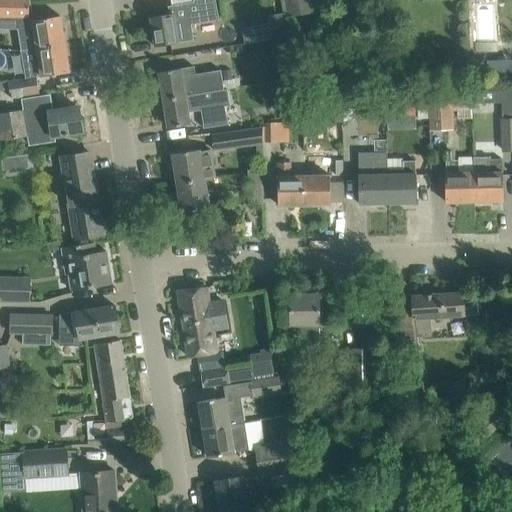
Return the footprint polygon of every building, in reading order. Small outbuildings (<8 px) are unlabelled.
[(21,51),(65,44),(61,16),(33,20),(32,16),(29,16),(28,0),(0,0),(0,16),(15,17),(17,29),(21,51)] [(191,26),(218,21),(213,0),(194,0),(192,0),(193,2),(167,6),(168,14),(150,17),(155,46),(193,40),(191,26)] [(284,0),(287,17),(316,12),(314,0),(284,0)] [(471,0),(470,45),(493,46),(494,0),(471,0)] [(268,24),(241,28),(244,43),(287,36),(283,13),(266,16),(268,24)] [(65,44),(21,51),(25,77),(37,76),(37,77),(70,71),(65,44)] [(193,66),(159,72),(164,99),(211,92),(223,90),(220,70),(195,74),(193,66)] [(241,88),(241,67),(228,67),(228,88),(241,88)] [(37,76),(25,77),(8,80),(8,81),(0,81),(0,90),(9,90),(11,97),(39,93),(37,77),(37,76)] [(501,102),(502,120),(511,119),(511,88),(501,89),(501,102)] [(211,92),(164,99),(168,127),(190,124),(188,110),(201,108),(204,128),(229,124),(226,109),(226,106),(230,105),(228,90),(223,90),(211,92)] [(458,119),(473,118),(471,92),(427,95),(430,131),(454,129),(453,110),(457,110),(458,119)] [(47,95),(22,100),(24,109),(0,113),(0,139),(29,135),(28,129),(41,127),(42,138),(51,136),(51,137),(69,134),(68,133),(83,131),(79,107),(50,112),(47,95)] [(330,101),(330,123),(343,122),(342,101),(330,101)] [(257,126),(256,115),(240,117),(241,128),(257,126)] [(409,118),(410,145),(426,145),(426,118),(409,118)] [(511,119),(502,120),(503,150),(511,150),(511,119)] [(265,123),(265,142),(289,142),(289,123),(265,123)] [(260,129),(236,132),(211,135),(214,151),(238,148),(263,144),(263,142),(263,129),(260,129)] [(177,183),(205,179),(216,177),(211,148),(199,150),(199,149),(172,153),(177,183)] [(62,157),(75,238),(103,233),(90,152),(62,157)] [(360,204),(388,203),(388,174),(388,152),(360,153),(360,175),(359,175),(360,204)] [(19,169),(29,168),(27,154),(17,156),(19,169)] [(473,157),(474,172),(475,201),(503,201),(503,172),(502,172),(501,159),(490,159),(490,156),(473,157)] [(403,174),(388,174),(388,203),(417,202),(416,174),(415,174),(415,160),(403,161),(403,174)] [(475,201),(474,172),(460,173),(460,160),(447,160),(447,173),(446,173),(446,202),(475,201)] [(318,176),(304,176),(305,204),(331,204),(330,175),(329,175),(329,162),(318,163),(318,176)] [(305,204),(304,176),(291,176),(291,163),(279,163),(279,176),(278,176),(279,205),(305,204)] [(263,170),(248,170),(248,175),(249,189),(263,189),(263,175),(263,170)] [(205,179),(177,183),(182,212),(209,208),(205,179)] [(263,189),(249,189),(249,204),(263,204),(263,189)] [(69,274),(72,290),(112,284),(106,250),(96,252),(94,242),(61,247),(65,274),(69,274)] [(0,301),(16,302),(16,282),(0,281),(0,301)] [(223,299),(209,301),(207,285),(178,290),(188,356),(217,352),(213,329),(227,327),(223,299)] [(462,292),(412,295),(414,318),(479,314),(478,301),(463,302),(462,292)] [(287,376),(289,388),(291,401),(310,398),(307,378),(304,379),(298,340),(319,339),(319,295),(291,296),(292,337),(282,337),(288,376),(287,376)] [(81,346),(80,339),(119,332),(115,305),(76,311),(76,313),(60,315),(60,345),(81,346)] [(11,333),(51,333),(52,315),(12,314),(11,333)] [(416,325),(400,327),(406,376),(422,374),(416,325)] [(95,344),(104,400),(119,398),(117,383),(128,382),(120,340),(95,344)] [(379,388),(386,388),(386,373),(383,373),(382,348),(348,349),(349,390),(379,389),(379,388)] [(251,366),(254,381),(273,378),(270,363),(251,366)] [(450,385),(460,400),(487,382),(477,367),(450,385)] [(224,385),(231,384),(229,368),(201,372),(203,389),(224,385)] [(279,377),(273,378),(254,381),(251,381),(253,394),(281,390),(279,377)] [(199,401),(203,429),(245,422),(241,396),(253,394),(251,381),(231,384),(224,385),(226,397),(199,401)] [(119,398),(104,400),(108,422),(109,428),(108,428),(109,442),(136,440),(135,426),(134,426),(132,418),(134,418),(128,382),(117,383),(119,398)] [(247,436),(245,422),(203,429),(208,456),(235,452),(235,451),(249,449),(247,436)] [(297,455),(294,438),(254,444),(257,461),(297,455)] [(0,453),(3,492),(27,490),(26,477),(68,474),(66,448),(0,453)] [(260,476),(260,479),(262,478),(300,472),(297,455),(257,461),(260,476)] [(81,473),(83,511),(117,511),(115,470),(95,471),(81,473)] [(215,480),(218,498),(216,501),(217,509),(220,510),(220,511),(265,505),(262,489),(264,489),(262,478),(260,479),(260,476),(244,479),(243,475),(215,480)]
